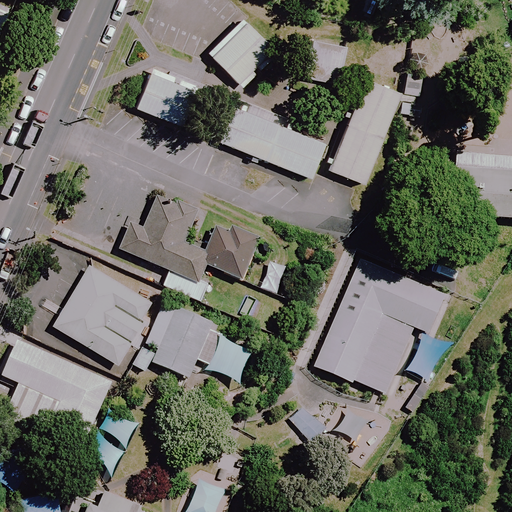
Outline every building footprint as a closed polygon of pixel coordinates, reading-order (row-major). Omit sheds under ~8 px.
[(206,55),(233,83),(268,49),(240,21),(206,55)] [(312,40),(305,79),(338,85),(345,46),(312,40)] [(202,89),(149,67),(130,112),(183,134),(202,89)] [(398,93),(363,78),(324,171),(359,186),(398,93)] [(323,141),(233,103),(217,143),(306,181),(323,141)] [(511,158),(455,155),(451,220),(511,223),(511,158)] [(198,286),(205,268),(241,283),(259,240),(217,223),(204,254),(184,246),(197,214),(156,197),(143,227),(131,222),(118,253),(198,286)] [(358,261),(311,368),(381,398),(412,329),(425,335),(441,296),(428,291),(358,261)] [(152,310),(88,272),(52,332),(116,370),(152,310)] [(217,326),(162,301),(135,362),(190,387),(217,326)] [(115,388),(0,335),(0,380),(16,388),(2,419),(84,456),(115,388)] [(301,408),(287,420),(313,448),(327,435),(301,408)] [(129,511),(83,491),(73,511),(129,511)]
